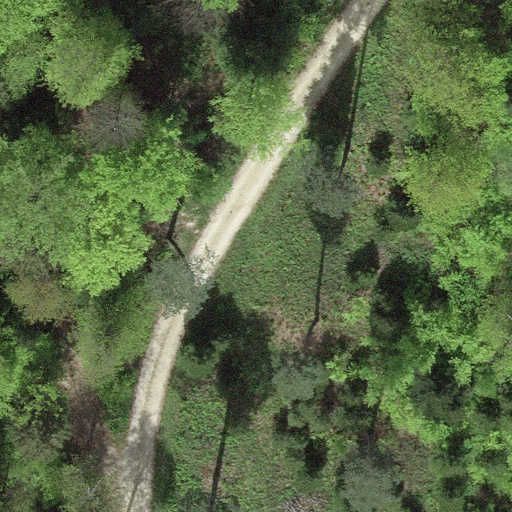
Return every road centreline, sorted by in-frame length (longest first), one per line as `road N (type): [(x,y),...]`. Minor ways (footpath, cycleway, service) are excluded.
road 1 (track): [(372,0),(164,333),(139,511)]
road 2 (track): [(68,0),(83,319),(108,460),(129,511)]
